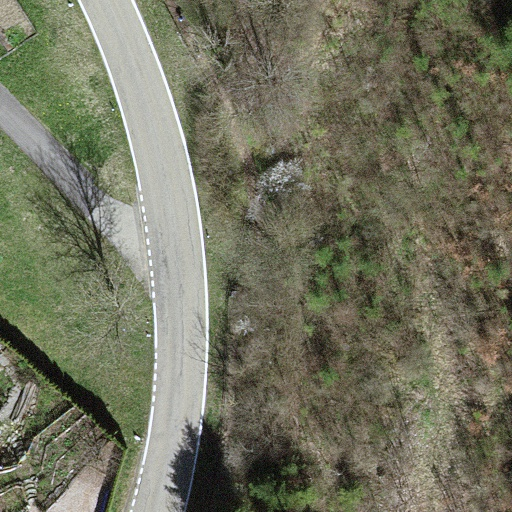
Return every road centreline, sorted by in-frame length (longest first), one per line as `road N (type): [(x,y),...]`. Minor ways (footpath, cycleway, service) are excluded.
road 1 (tertiary): [(176,360),(163,187),(105,0)]
road 2 (residential): [(0,168),(176,360)]
road 3 (tertiary): [(152,511),(176,360)]
